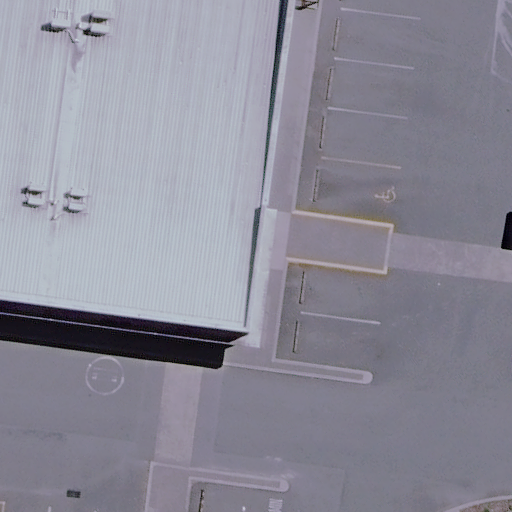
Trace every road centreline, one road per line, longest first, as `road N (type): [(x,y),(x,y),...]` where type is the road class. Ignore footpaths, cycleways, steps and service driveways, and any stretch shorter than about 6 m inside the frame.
road 1 (unknown): [(210,465),(317,204),(428,3),(440,0)]
road 2 (unknown): [(210,465),(511,454)]
